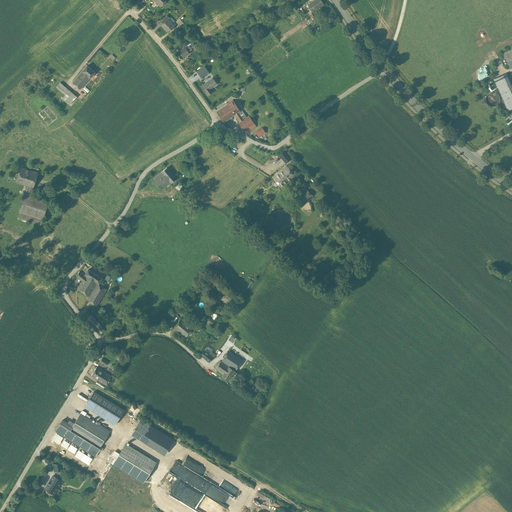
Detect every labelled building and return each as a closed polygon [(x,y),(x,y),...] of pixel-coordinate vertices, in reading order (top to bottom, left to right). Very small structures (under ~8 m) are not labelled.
[(320,0),(314,0),(307,5),(312,12),(324,5),(320,0)] [(164,22),(161,25),(168,32),(172,28),(170,25),(172,24),(167,20),(164,22)] [(185,47),(178,51),(182,57),(189,53),(188,51),(186,48),(185,47)] [(511,48),(502,53),(509,69),(511,67),(511,48)] [(197,51),(191,55),(194,59),(200,55),(197,51)] [(95,72),(87,65),(82,71),(82,72),(90,78),(95,72)] [(82,72),(72,83),(80,89),(90,78),(82,72)] [(506,73),(493,79),(497,88),(510,82),(506,73)] [(212,78),(200,86),(205,93),(208,95),(213,92),(210,89),(217,84),(212,78)] [(77,97),(60,82),(56,87),(65,95),(66,95),(67,94),(70,96),(66,100),(70,104),(77,97)] [(511,87),(510,82),(497,88),(508,111),(511,108),(511,87)] [(499,102),(500,99),(499,96),(498,94),(495,93),(492,92),(490,93),(487,94),(486,97),(485,99),(486,102),(487,104),(490,106),(493,107),(495,106),(498,104),(499,102)] [(228,104),(216,112),(223,121),(233,114),(234,116),(235,115),(240,112),(232,100),(227,103),(228,104)] [(247,117),(242,110),(240,112),(235,115),(240,122),(239,123),(246,133),(256,127),(249,116),(247,117)] [(258,137),(266,132),(263,127),(255,131),(258,137)] [(291,159),(284,151),(279,155),(286,163),(291,159)] [(286,166),(273,177),(282,187),(295,176),(286,166)] [(38,173),(21,168),(17,182),(33,187),(34,187),(38,173)] [(166,168),(161,172),(162,173),(153,180),(162,190),(171,183),(176,179),(166,168)] [(301,176),(296,180),(302,187),(307,183),(301,176)] [(179,183),(175,187),(178,191),(183,187),(179,183)] [(33,187),(28,185),(24,199),(29,201),(30,197),(33,187)] [(307,190),(295,200),(301,207),(313,196),(307,190)] [(64,194),(57,204),(63,208),(70,198),(64,194)] [(48,202),(30,197),(29,201),(24,199),(19,212),(43,219),(48,202)] [(43,219),(19,212),(18,218),(41,225),(43,219)] [(103,278),(89,270),(86,275),(98,283),(99,284),(103,278)] [(86,275),(79,271),(76,276),(83,280),(86,275)] [(98,283),(86,275),(83,280),(77,288),(90,296),(98,283)] [(107,289),(98,283),(90,296),(87,300),(96,305),(107,289)] [(105,331),(89,312),(86,315),(101,334),(105,331)] [(191,328),(180,319),(173,329),(178,332),(185,337),(191,328)] [(120,328),(116,335),(120,338),(125,331),(120,328)] [(228,339),(233,343),(237,338),(231,334),(228,339)] [(210,354),(205,350),(201,355),(209,362),(215,355),(211,352),(210,354)] [(242,361),(229,352),(223,360),(236,369),(242,361)] [(235,371),(220,361),(215,368),(224,374),(222,376),(228,380),(235,371)] [(111,376),(96,367),(91,376),(106,385),(111,376)] [(124,410),(94,391),(85,406),(114,425),(124,410)] [(110,431),(80,413),(73,426),(66,437),(95,455),(110,431)] [(141,419),(134,431),(144,437),(151,426),(141,419)] [(62,420),(55,431),(66,437),(73,426),(62,420)] [(171,438),(151,426),(144,437),(142,441),(162,454),(171,438)] [(144,437),(134,431),(131,435),(142,441),(144,437)] [(59,444),(63,437),(58,434),(54,441),(59,444)] [(71,450),(74,444),(68,442),(65,448),(71,450)] [(156,462),(125,444),(113,463),(144,482),(156,462)] [(175,460),(169,472),(179,477),(180,474),(178,473),(180,469),(179,469),(181,465),(188,469),(189,468),(181,464),(182,463),(175,460)] [(60,463),(53,464),(54,471),(62,469),(60,463)] [(53,475),(50,481),(49,481),(48,483),(48,484),(45,489),(54,494),(62,481),(53,475)] [(182,487),(181,489),(183,490),(182,492),(179,490),(176,493),(180,496),(188,485),(184,482),(181,486),(182,487)]
